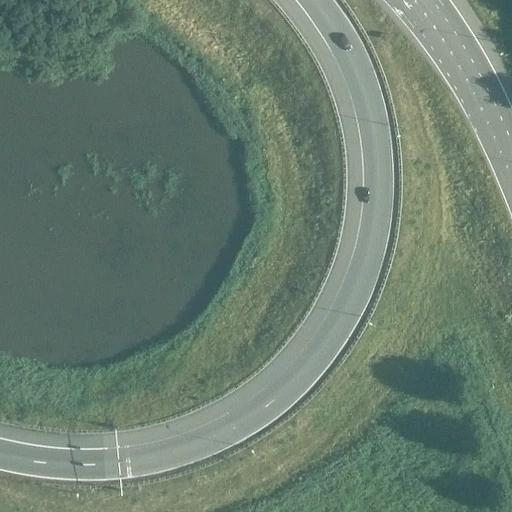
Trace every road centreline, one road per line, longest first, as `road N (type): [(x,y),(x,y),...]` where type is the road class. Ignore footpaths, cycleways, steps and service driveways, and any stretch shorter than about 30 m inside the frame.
road 1 (motorway): [(317,0),(367,97),(380,192),(366,269),(311,368),(240,425),(159,459),(70,465),(0,455)]
road 2 (motorway): [(511,145),(463,47),(429,0)]
